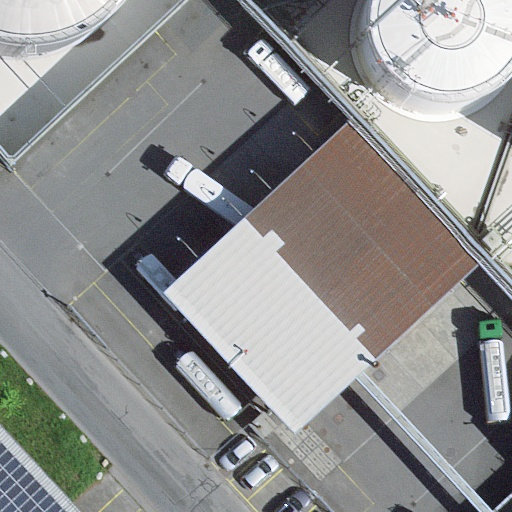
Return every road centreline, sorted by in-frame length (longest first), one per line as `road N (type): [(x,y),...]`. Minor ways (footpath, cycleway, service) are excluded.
road 1 (unknown): [(511,277),(259,0)]
road 2 (unknown): [(244,0),(0,257)]
road 3 (residential): [(0,285),(218,511)]
